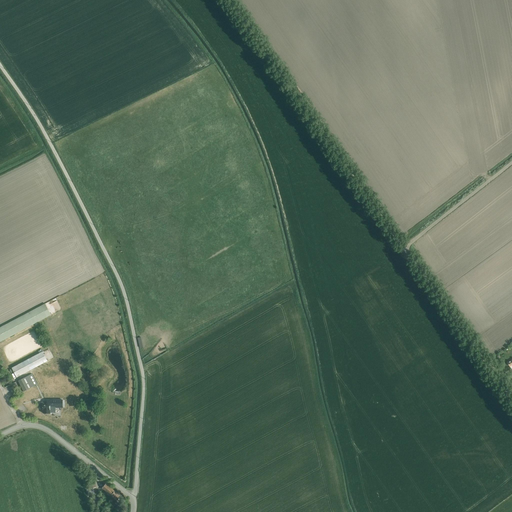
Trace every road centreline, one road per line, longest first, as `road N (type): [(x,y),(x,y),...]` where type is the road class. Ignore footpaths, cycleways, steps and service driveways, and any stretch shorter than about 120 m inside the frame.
road 1 (unclassified): [(134,499),(144,386),(129,307),(55,152),(0,64)]
road 2 (track): [(230,0),(404,247)]
road 3 (track): [(511,403),(404,247)]
road 4 (unclassified): [(134,499),(40,426),(0,435)]
road 5 (track): [(404,247),(511,163)]
